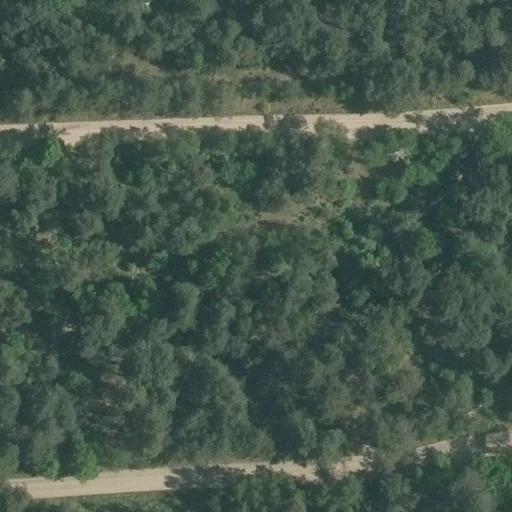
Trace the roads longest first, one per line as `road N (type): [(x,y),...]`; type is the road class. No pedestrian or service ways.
road 1 (track): [(0,493),(355,470),(511,444)]
road 2 (track): [(511,113),(0,135)]
